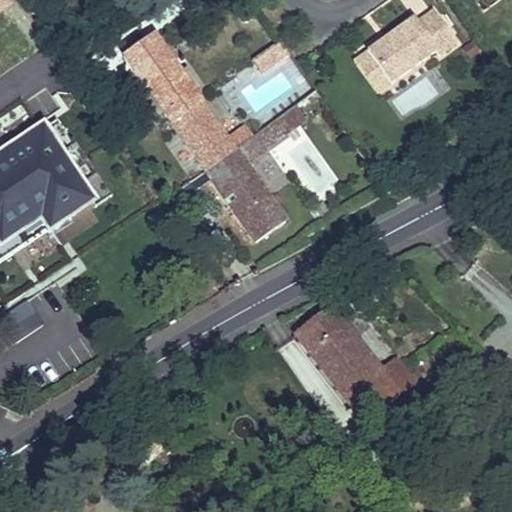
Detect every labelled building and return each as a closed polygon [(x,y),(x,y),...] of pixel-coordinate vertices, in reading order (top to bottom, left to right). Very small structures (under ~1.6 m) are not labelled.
[(0,0),(0,18),(14,10),(7,0),(0,0)] [(438,56),(456,43),(432,11),(415,24),(412,19),(365,53),(389,86),(435,52),(438,56)] [(189,88),(152,36),(122,57),(159,109),(189,88)] [(389,86),(365,53),(353,62),(377,95),(389,86)] [(189,88),(159,109),(163,115),(192,93),(189,88)] [(192,93),(163,115),(204,174),(233,151),(225,140),(214,124),(192,93)] [(244,126),(225,140),(233,151),(252,138),(244,126)] [(41,127),(0,155),(0,263),(91,202),(41,127)] [(233,151),(204,174),(254,245),(284,223),(233,151)] [(43,292),(0,323),(16,344),(58,313),(43,292)] [(329,306),(294,334),(364,423),(413,384),(393,358),(379,370),(329,306)] [(50,354),(59,374),(80,365),(71,345),(50,354)]
